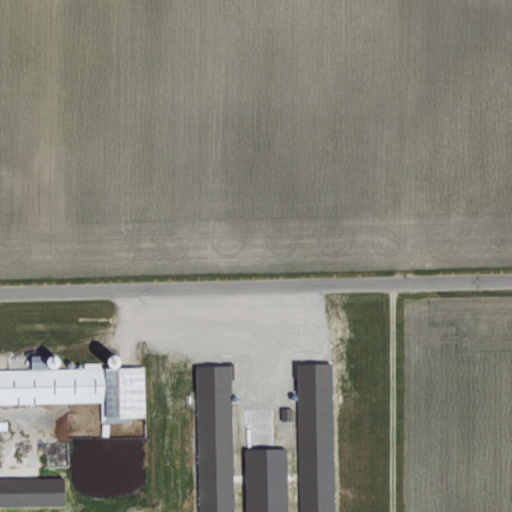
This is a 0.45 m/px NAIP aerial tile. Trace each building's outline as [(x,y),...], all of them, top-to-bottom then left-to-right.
[(0,401),(98,400),(98,421),(128,421),(128,415),(141,415),(140,364),(100,365),(100,352),(87,353),(87,365),(45,366),(45,353),(23,353),(24,367),(0,367),(0,401)] [(296,511),(331,511),(328,361),(293,361),(296,511)] [(195,511),(230,511),(228,363),(193,364),(195,511)] [(288,406),(277,407),(277,419),(288,418),(288,406)] [(240,511),(283,511),(283,447),(241,447),(240,511)] [(0,504),(59,503),(58,475),(0,475),(0,504)]
